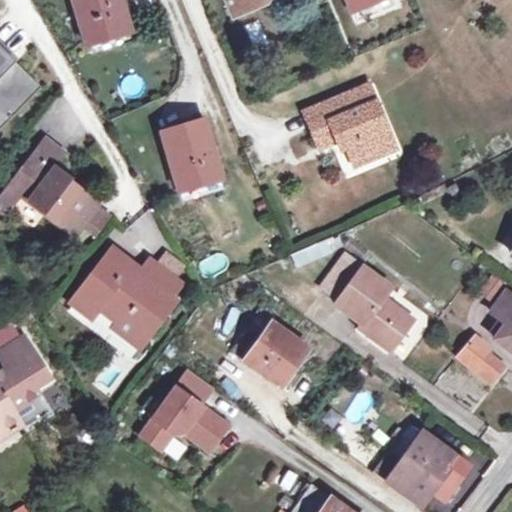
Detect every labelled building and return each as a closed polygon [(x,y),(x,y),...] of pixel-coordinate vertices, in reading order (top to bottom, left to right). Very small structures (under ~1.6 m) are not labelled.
[(72,0),(87,46),(130,34),(120,0),(72,0)] [(224,0),(232,19),(254,10),(249,0),(224,0)] [(268,4),(266,0),(249,0),(254,10),(268,4)] [(381,0),(340,0),(345,13),(381,0)] [(0,130),(40,89),(0,48),(0,130)] [(338,117),(312,129),(320,150),(342,140),(355,168),(379,157),(375,148),(393,141),(368,85),(331,102),(338,117)] [(305,113),(312,129),(338,117),(331,102),(305,113)] [(179,193),(222,180),(205,120),(161,133),(179,193)] [(0,211),(7,216),(22,195),(75,235),(82,225),(96,207),(97,205),(52,172),(66,154),(46,137),(0,197),(0,211)] [(396,150),(393,141),(375,148),(379,157),(396,150)] [(96,207),(82,225),(97,236),(111,217),(96,207)] [(127,279),(133,272),(114,257),(75,307),(94,322),(102,311),(122,327),(123,325),(147,343),(166,318),(161,314),(181,288),(175,284),(159,272),(155,270),(146,282),(142,278),(136,286),(127,279)] [(167,260),(159,272),(175,284),(184,272),(167,260)] [(151,267),(142,278),(146,282),(155,270),(151,267)] [(412,322),(382,299),(390,288),(363,268),(336,306),(362,325),(359,329),(390,352),(412,322)] [(142,278),(133,272),(127,279),(136,286),(142,278)] [(478,291),(497,305),(507,292),(510,287),(491,273),(478,291)] [(511,296),(507,292),(497,305),(492,312),(503,320),(494,332),(498,335),(495,339),(511,351),(511,296)] [(281,388),(309,350),(272,322),(258,343),(246,335),(232,355),(281,388)] [(123,325),(122,327),(118,332),(142,350),(147,343),(123,325)] [(491,383),(502,367),(490,357),(481,344),(472,337),(457,357),(491,383)] [(0,439),(6,436),(2,429),(19,419),(26,430),(49,416),(34,389),(49,380),(24,340),(0,353),(0,355),(8,369),(0,373),(0,439)] [(202,406),(213,389),(189,371),(142,438),(162,451),(175,435),(184,433),(211,451),(228,425),(202,406)] [(422,508),(444,477),(450,480),(463,462),(422,433),(401,463),(389,454),(374,474),(422,508)] [(347,511),(311,486),(292,511),(347,511)]
